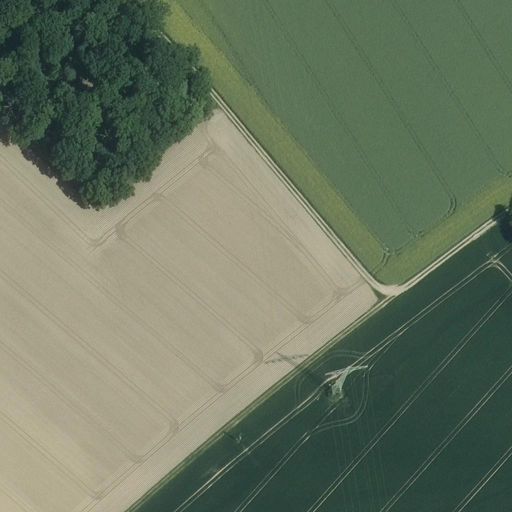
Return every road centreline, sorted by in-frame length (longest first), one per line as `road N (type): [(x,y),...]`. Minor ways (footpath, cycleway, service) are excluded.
road 1 (track): [(133,511),(394,295),(511,210)]
road 2 (track): [(127,0),(375,284),(394,295)]
